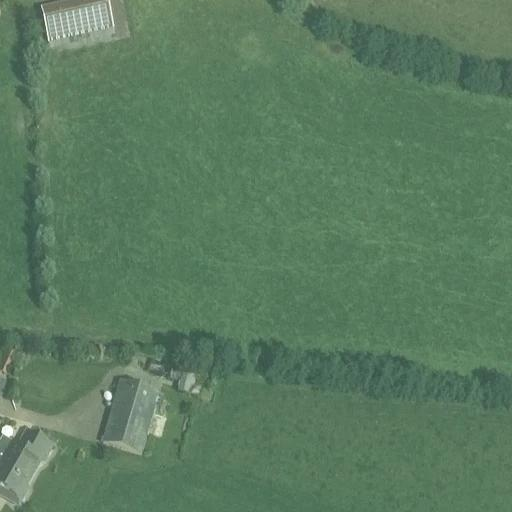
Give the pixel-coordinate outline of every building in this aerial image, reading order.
[(51,55),(115,41),(113,30),(107,0),(91,0),(41,11),(48,44),(51,55)] [(0,373),(9,378),(19,357),(6,350),(0,361),(0,373)] [(197,370),(188,393),(207,400),(215,377),(197,370)] [(141,457),(151,425),(160,394),(120,383),(101,445),(141,457)] [(43,464),(52,448),(28,435),(19,450),(3,441),(0,447),(0,496),(19,507),(28,491),(25,490),(41,462),(43,464)]
